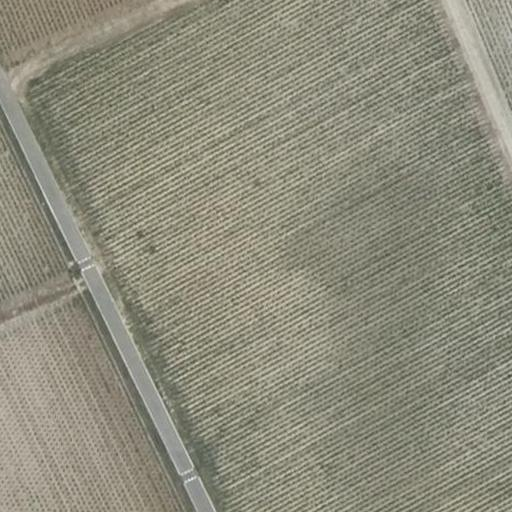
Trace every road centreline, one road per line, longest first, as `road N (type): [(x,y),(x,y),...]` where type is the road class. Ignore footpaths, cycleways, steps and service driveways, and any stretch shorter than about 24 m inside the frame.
road 1 (track): [(0,320),(97,277),(209,511)]
road 2 (track): [(97,277),(0,68)]
road 3 (track): [(2,73),(171,0)]
road 4 (track): [(511,154),(448,0)]
